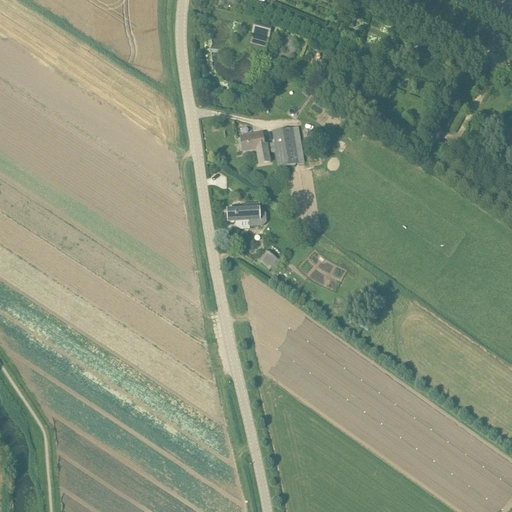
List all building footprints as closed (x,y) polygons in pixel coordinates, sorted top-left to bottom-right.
[(255,23),(252,34),(269,38),(272,27),(255,23)] [(388,43),(397,47),(400,38),(392,34),(388,43)] [(270,154),(276,153),(279,166),(299,162),(292,128),(272,132),(274,143),(269,144),(270,154)] [(240,138),(242,138),(243,145),(241,145),(242,153),(256,151),(258,165),(271,163),(269,148),(264,149),(262,134),(240,138)] [(230,176),(226,185),(236,189),(239,180),(230,176)] [(258,204),(251,204),(241,205),(242,209),(227,210),(228,223),(247,222),(249,222),(249,227),(250,228),(262,227),(266,223),(266,215),(264,214),(259,214),(258,204)] [(266,252),(259,263),(258,264),(269,271),(277,260),(266,252)] [(287,277),(291,269),(287,267),(282,274),(287,277)]
